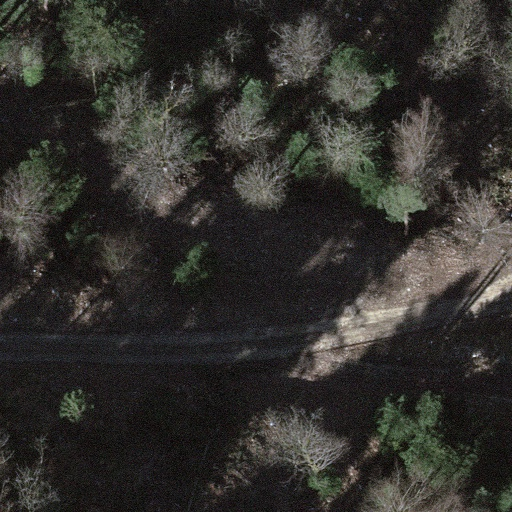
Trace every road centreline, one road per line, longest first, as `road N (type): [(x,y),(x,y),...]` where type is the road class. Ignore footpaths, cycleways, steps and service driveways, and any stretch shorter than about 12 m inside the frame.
road 1 (track): [(0,344),(275,346),(511,296)]
road 2 (track): [(0,93),(207,222),(451,311)]
road 3 (track): [(275,346),(511,381)]
